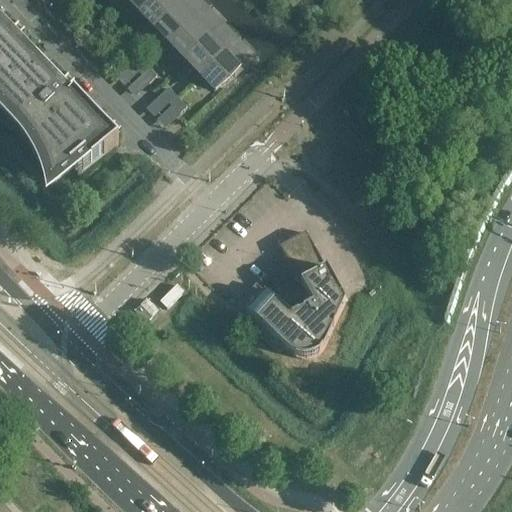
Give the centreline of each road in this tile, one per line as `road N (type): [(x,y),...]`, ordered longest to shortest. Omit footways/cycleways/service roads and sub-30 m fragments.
road 1 (secondary): [(511,213),(488,264),(437,436),(388,511)]
road 2 (secondary): [(243,511),(66,348)]
road 3 (residential): [(172,161),(16,0)]
road 4 (secondary): [(0,363),(147,511)]
road 5 (unclassified): [(66,348),(212,203)]
road 6 (secondary): [(452,511),(493,449),(511,399)]
